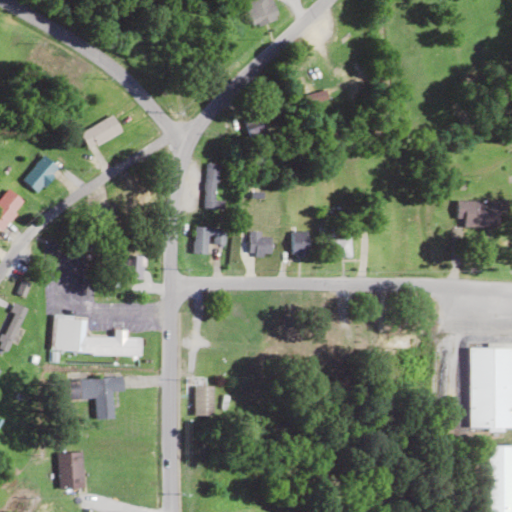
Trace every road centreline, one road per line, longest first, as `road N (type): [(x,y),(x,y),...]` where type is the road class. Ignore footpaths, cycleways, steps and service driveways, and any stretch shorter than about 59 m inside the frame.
road 1 (residential): [(171,511),(172,133)]
road 2 (residential): [(511,285),(167,281)]
road 3 (residential): [(0,269),(28,227),(172,133)]
road 4 (residential): [(172,133),(119,74),(1,0)]
road 5 (residential): [(172,133),(312,0)]
